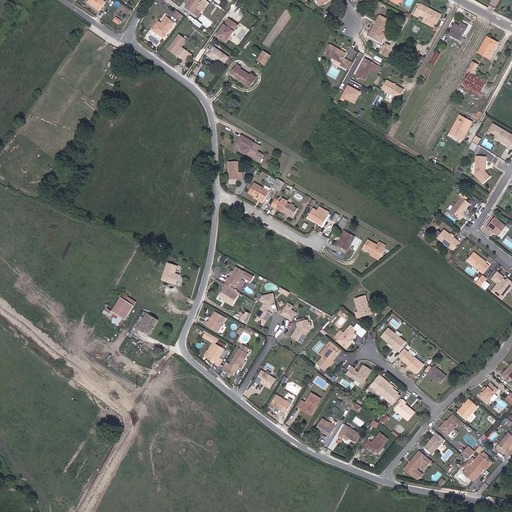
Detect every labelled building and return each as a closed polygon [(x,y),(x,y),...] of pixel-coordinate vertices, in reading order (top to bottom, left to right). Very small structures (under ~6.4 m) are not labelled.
[(100,10),(106,2),(103,0),(89,0),(88,2),(100,10)] [(191,0),(185,8),(193,14),(198,7),(202,10),(208,2),(205,0),(202,0),(202,1),(199,0),(191,0)] [(431,10),(423,6),(419,14),(436,23),(441,15),(435,12),(434,13),(430,11),(431,10)] [(198,7),(193,14),(195,16),(199,11),(200,11),(202,10),(198,7)] [(179,19),(182,16),(176,11),(173,15),(179,19)] [(160,25),(157,23),(152,29),(158,33),(155,36),(161,40),(163,37),(174,23),(166,17),(161,23),(160,25)] [(217,36),(226,42),(238,26),(229,19),(217,36)] [(378,41),(382,33),(387,24),(378,19),(368,36),(378,41)] [(449,34),(459,40),(460,40),(467,26),(461,23),(459,26),(455,24),(449,34)] [(243,33),(240,31),(229,47),(233,49),(240,40),(239,39),(243,33)] [(182,47),(187,41),(179,35),(168,49),(176,55),(176,54),(178,55),(178,57),(181,59),(182,58),(186,61),(191,55),(182,47)] [(488,59),(493,52),(491,50),(496,42),(487,37),(478,53),(488,59)] [(344,58),(345,56),(338,51),(339,49),(331,45),(325,54),(341,63),(340,66),(344,68),(348,60),(344,58)] [(384,45),(380,54),(387,58),(392,49),(384,45)] [(229,57),(213,47),(207,55),(223,66),(229,57)] [(271,56),(263,51),(257,60),(265,65),(271,56)] [(440,54),(436,51),(430,63),(434,65),(440,54)] [(371,69),(374,63),(365,58),(356,75),(365,80),(371,69)] [(353,63),(348,60),(344,68),(349,70),(353,63)] [(478,65),(472,62),(467,71),(473,74),(478,65)] [(380,67),(374,63),(371,69),(378,73),(380,67)] [(230,75),(244,84),(245,82),(251,86),(256,77),(251,73),(250,75),(240,68),(241,67),(237,64),(230,75)] [(463,86),(478,94),(485,81),(469,73),(463,86)] [(387,81),(382,89),(388,93),(387,96),(393,100),(395,97),(399,99),(404,90),(387,81)] [(485,81),(478,94),(479,95),(486,82),(485,81)] [(472,123),(459,116),(450,134),(462,140),(472,123)] [(486,133),(497,140),(498,138),(492,135),(491,128),(493,123),(492,122),(486,133)] [(498,138),(497,140),(510,147),(511,144),(511,137),(511,136),(511,134),(493,123),(491,128),(492,135),(498,138)] [(236,144),(243,148),(245,149),(243,151),(248,155),(249,154),(261,161),(264,155),(257,151),(261,146),(241,135),(236,144)] [(474,150),(477,145),(477,144),(474,143),(472,141),(469,147),(474,150)] [(485,157),(475,156),(474,174),(482,183),(489,176),(484,170),(485,157)] [(228,162),(229,173),(229,180),(234,179),(234,181),(243,181),(242,173),(239,173),(238,162),(228,162)] [(279,191),(285,182),(278,178),(273,187),(279,191)] [(259,199),(264,201),(269,191),(254,183),(248,193),(254,196),(253,198),(255,199),(257,198),(259,199)] [(459,218),(461,215),(463,213),(470,204),(465,200),(468,196),(462,191),(459,195),(461,197),(450,211),(459,218)] [(275,199),(271,205),(282,211),(282,210),(287,213),(289,215),(293,217),(297,209),(294,207),(295,206),(293,204),(292,205),(291,204),(290,205),(287,203),(287,202),(282,199),(281,202),(275,199)] [(318,222),(317,223),(322,226),(328,216),(313,208),(307,217),(315,222),(316,220),(318,222)] [(341,215),(335,212),(331,219),(337,222),(341,215)] [(490,232),(491,232),(492,231),(496,234),(500,237),(507,228),(496,219),(487,230),(490,232)] [(459,242),(453,237),(451,235),(444,230),(438,238),(453,250),(459,242)] [(344,231),(343,234),(344,235),(341,240),(338,246),(347,251),(355,237),(344,231)] [(364,249),(372,253),(378,257),(383,249),(384,249),(386,245),(380,242),(378,245),(369,240),(364,249)] [(378,257),(372,253),(371,254),(379,259),(384,250),(384,249),(383,249),(378,257)] [(486,263),(474,253),(468,261),(484,273),(489,267),(486,264),(486,263)] [(178,267),(169,263),(163,278),(176,284),(179,278),(174,277),(175,274),(178,267)] [(227,282),(226,285),(232,289),(234,286),(238,287),(241,281),(243,277),(251,282),(254,277),(237,267),(234,272),(232,275),(230,278),(229,278),(227,282)] [(504,278),(498,273),(493,279),(498,284),(492,292),(502,299),(511,286),(511,282),(509,280),(507,282),(503,279),(504,278)] [(483,277),(477,284),(481,288),(487,280),(483,277)] [(232,289),(226,285),(224,288),(224,289),(220,297),(224,300),(227,301),(226,302),(233,306),(238,297),(230,293),(232,289)] [(120,297),(126,300),(129,296),(123,292),(120,297)] [(102,313),(108,317),(111,312),(120,297),(115,294),(102,313)] [(272,300),(275,300),(274,296),(272,295),(263,296),(261,301),(265,303),(266,302),(268,301),(272,300)] [(371,312),(369,305),(367,296),(356,299),(360,312),(361,315),(371,312)] [(111,312),(124,320),(125,320),(134,306),(126,300),(120,297),(111,312)] [(275,300),(272,300),(268,301),(266,302),(265,303),(257,315),(266,321),(272,311),(277,310),(275,300)] [(371,304),(369,305),(371,312),(361,315),(360,312),(356,313),(358,319),(373,314),(371,304)] [(282,314),(287,317),(291,310),(286,307),(282,314)] [(291,310),(287,317),(291,320),(296,313),(291,310)] [(108,317),(119,324),(121,325),(124,320),(111,312),(108,317)] [(226,319),(215,312),(212,317),(212,319),(212,320),(210,321),(208,323),(207,322),(205,326),(218,333),(226,319)] [(147,313),(144,318),(147,320),(143,325),(141,323),(138,328),(149,335),(158,320),(147,313)] [(241,319),(248,323),(251,315),(246,313),(244,316),(242,315),(241,319)] [(305,321),(298,323),(297,323),(298,327),(292,337),(301,343),(309,330),(309,328),(308,323),(307,321),(305,321)] [(350,341),(352,339),(357,334),(355,332),(357,330),(352,325),(339,339),(347,347),(351,342),(350,341)] [(362,328),(359,332),(363,336),(367,332),(362,328)] [(407,341),(390,328),(383,337),(396,347),(395,349),(398,352),(407,341)] [(338,339),(345,332),(342,330),(336,337),(338,339)] [(217,342),(219,339),(206,332),(203,337),(213,343),(214,341),(217,342)] [(321,341),(314,348),(318,352),(325,345),(321,341)] [(331,347),(339,354),(342,351),(330,341),(319,354),(323,357),(331,347)] [(207,358),(215,344),(213,343),(204,357),(207,358)] [(225,350),(215,344),(207,358),(216,364),(215,365),(219,367),(223,360),(220,358),(225,350)] [(243,360),(245,361),(249,354),(247,353),(250,349),(243,345),(241,349),(240,348),(229,368),(230,368),(227,372),(232,375),(235,371),(236,372),(238,369),(243,360)] [(339,354),(331,347),(323,357),(317,364),(325,371),(339,354)] [(425,365),(405,349),(400,356),(403,359),(402,359),(410,366),(412,367),(411,368),(418,374),(425,365)] [(246,362),(245,361),(243,360),(238,369),(241,371),(246,362)] [(511,380),(511,379),(511,363),(501,376),(507,381),(509,378),(511,380)] [(371,370),(363,365),(358,373),(354,370),(355,368),(352,366),(347,374),(363,384),(371,370)] [(435,369),(430,365),(426,370),(431,374),(435,369)] [(437,367),(435,369),(431,374),(430,375),(441,384),(447,375),(437,367)] [(276,380),(262,371),(256,382),(260,384),(260,383),(270,389),(276,380)] [(376,376),(391,388),(394,386),(379,373),(376,376)] [(376,376),(370,384),(391,401),(397,393),(391,388),(376,376)] [(485,391),(483,391),(479,397),(487,403),(498,389),(491,383),(486,388),(487,389),(485,391)] [(312,412),(316,406),(321,398),(312,392),(306,402),(302,400),(298,407),(301,409),(302,407),(312,412)] [(393,404),(399,396),(397,394),(391,401),(390,402),(393,404)] [(291,404),(277,395),(270,407),(274,409),(275,408),(285,414),(291,404)] [(345,404),(352,408),(355,403),(348,399),(345,404)] [(417,412),(412,408),(411,409),(405,406),(407,404),(408,403),(404,400),(396,410),(410,421),(417,412)] [(469,400),(465,405),(464,407),(458,413),(467,420),(478,407),(469,400)] [(317,406),(316,406),(312,412),(302,407),(301,409),(301,410),(311,416),(317,406)] [(463,424),(453,415),(446,423),(444,425),(443,424),(439,429),(448,436),(458,425),(460,427),(463,424)] [(330,436),(335,428),(328,424),(329,423),(322,419),(317,428),(330,436)] [(347,440),(349,438),(349,437),(351,438),(350,439),(356,443),(360,435),(345,426),(338,437),(342,439),(343,438),(347,440)] [(377,453),(382,447),(388,440),(380,433),(372,443),(368,440),(364,445),(367,448),(369,446),(377,453)] [(511,435),(508,433),(498,445),(505,451),(503,453),(507,456),(511,451),(510,451),(511,448),(511,435)] [(445,440),(437,434),(424,449),(432,455),(445,440)] [(468,460),(473,454),(467,448),(461,454),(468,460)] [(426,469),(432,462),(419,452),(404,471),(411,477),(412,476),(418,481),(423,476),(417,471),(422,465),(426,469)] [(482,452),(480,455),(489,462),(484,469),(486,470),(492,463),(487,458),(488,457),(482,452)] [(464,467),(467,470),(476,478),(484,469),(489,462),(480,455),(475,461),(471,458),(464,467)] [(476,478),(467,470),(465,473),(474,481),(476,478)]
